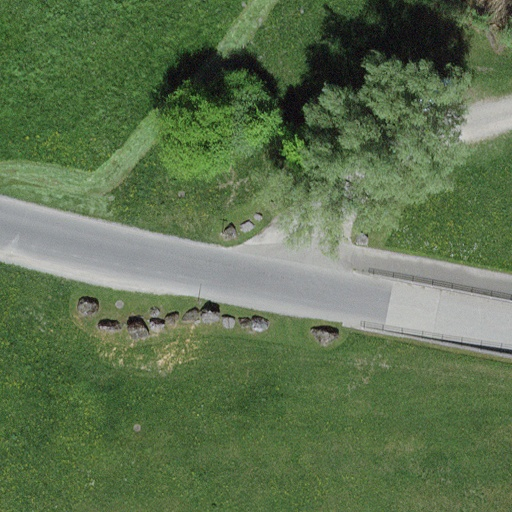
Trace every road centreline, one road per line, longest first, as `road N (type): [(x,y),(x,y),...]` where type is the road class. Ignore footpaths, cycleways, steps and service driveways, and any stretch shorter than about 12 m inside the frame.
road 1 (unclassified): [(0,229),(511,328)]
road 2 (track): [(511,121),(464,133),(334,193),(277,281)]
